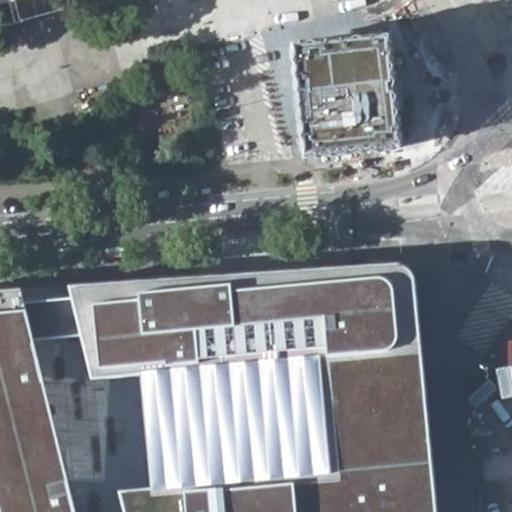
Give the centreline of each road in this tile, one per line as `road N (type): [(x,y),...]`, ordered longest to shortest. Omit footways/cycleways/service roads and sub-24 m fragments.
road 1 (secondary): [(456,194),(417,186),(343,195),(321,207),(0,237)]
road 2 (primary): [(455,0),(495,87),(502,130)]
